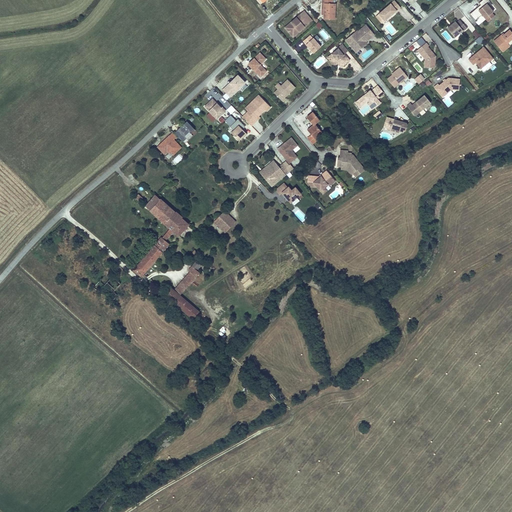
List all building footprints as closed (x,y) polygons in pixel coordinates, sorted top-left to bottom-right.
[(322,0),(322,3),(324,3),(324,14),(324,19),(334,19),(335,4),(333,4),(332,0),(322,0)] [(394,0),(378,14),(384,21),(400,7),(394,0)] [(494,16),(492,13),(493,12),(486,4),(490,1),(488,0),(482,0),(479,3),(480,5),(482,7),(479,10),(477,8),(469,14),(475,21),(482,14),(488,21),(494,16)] [(409,22),(414,17),(406,10),(402,15),(409,22)] [(304,11),(301,13),(309,22),(312,20),(304,11)] [(309,22),(301,13),(285,27),(291,34),(297,29),(299,31),(309,22)] [(467,28),(460,20),(456,23),(455,21),(447,28),(454,37),(463,30),(463,31),(467,28)] [(367,43),(366,42),(374,35),(366,25),(360,29),(360,30),(358,32),(357,30),(346,40),(356,52),(363,46),(367,43)] [(507,43),(511,38),(511,32),(510,30),(502,36),(501,35),(494,41),(502,52),(510,45),(507,43)] [(491,37),(486,31),(481,35),(486,41),(491,37)] [(312,38),(310,35),(303,41),(310,49),(313,53),(321,46),(313,38),(312,38)] [(475,40),(478,44),(484,39),(480,35),(475,40)] [(421,47),(426,43),(422,38),(417,42),(421,47)] [(338,48),(327,57),(333,63),(338,59),(339,60),(338,61),(342,66),(349,60),(344,54),(348,51),(342,43),(337,48),(338,48)] [(434,67),(435,56),(433,54),(432,55),(431,53),(432,52),(428,47),(429,46),(426,43),(421,47),(420,48),(422,51),(420,53),(425,59),(424,67),(433,68),(434,67)] [(358,55),(365,49),(363,46),(356,52),(358,55)] [(491,60),(488,56),(490,55),(483,47),(468,59),(473,65),(475,63),(476,62),(477,63),(476,64),(480,69),(491,60)] [(266,71),(260,65),(266,59),(260,53),(254,59),(255,60),(253,62),(252,61),(248,64),(260,77),(266,71)] [(338,59),(333,63),(334,65),(337,63),(341,67),(342,66),(338,61),(339,60),(338,59)] [(394,87),(407,76),(400,67),(397,70),(397,71),(393,75),(388,79),(394,87)] [(233,94),(245,83),(238,75),(226,87),(233,94)] [(459,90),(460,79),(448,78),(439,86),(438,84),(434,87),(440,94),(443,91),(446,94),(452,89),(459,90)] [(295,87),(288,80),(281,85),(277,89),(274,93),(283,101),(286,98),(285,97),(295,87)] [(377,98),(384,93),(378,85),(371,91),(370,90),(367,92),(366,94),(355,102),(359,107),(368,100),(369,101),(369,102),(371,101),(376,107),(380,103),(377,98)] [(233,94),(226,87),(223,89),(230,97),(233,94)] [(248,111),(243,117),(251,126),(257,120),(252,115),(255,112),(257,114),(264,108),(265,109),(267,111),(271,107),(259,95),(253,101),(256,104),(248,111)] [(415,116),(431,103),(424,95),(416,102),(417,103),(415,105),(414,104),(412,105),(411,103),(407,106),(415,116)] [(225,110),(222,107),(221,108),(218,104),(212,99),(205,106),(210,112),(216,118),(217,119),(225,110)] [(248,111),(256,104),(253,101),(245,108),(248,111)] [(369,102),(369,101),(367,103),(372,109),(376,107),(371,101),(369,102)] [(255,112),(252,115),(257,120),(260,117),(258,116),(265,109),(264,108),(257,114),(255,112)] [(378,110),(373,115),(377,118),(382,113),(378,110)] [(216,118),(210,112),(207,115),(212,121),(216,118)] [(322,133),(315,124),(320,120),(313,112),(307,117),(313,125),(307,130),(315,139),(322,133)] [(406,130),(407,125),(406,123),(396,120),(396,121),(394,120),(394,119),(386,117),(383,127),(391,129),(391,130),(399,132),(400,131),(402,132),(406,130)] [(183,141),(184,142),(185,143),(188,146),(190,144),(188,141),(189,140),(188,139),(193,135),(191,134),(195,130),(187,121),(175,132),(183,141)] [(239,125),(231,133),(239,140),(242,137),(243,136),(244,137),(247,134),(239,125)] [(167,155),(166,156),(168,158),(169,157),(173,154),(173,155),(182,147),(181,146),(177,142),(174,139),(177,136),(172,132),(157,146),(161,151),(164,154),(166,154),(167,155)] [(281,146),(277,149),(289,163),(295,158),(289,152),(291,150),(297,145),(291,138),(284,144),(284,145),(282,147),(281,146)] [(365,170),(353,155),(351,154),(351,153),(348,153),(348,151),(340,150),(339,158),(338,157),(337,166),(342,167),(342,165),(347,166),(353,173),(356,177),(365,170)] [(274,177),(283,171),(286,174),(290,171),(283,163),(279,166),(274,160),(266,166),(269,170),(263,176),(270,184),(276,179),(274,177)] [(353,173),(347,166),(342,165),(342,167),(341,169),(347,170),(351,175),(353,173)] [(269,170),(266,166),(260,172),(263,176),(269,170)] [(335,181),(334,179),(326,170),(321,174),(320,175),(308,175),(308,183),(311,187),(317,187),(320,190),(323,194),(328,190),(327,189),(330,187),(329,186),(335,181)] [(271,186),(286,174),(283,171),(274,177),(276,179),(270,184),(271,186)] [(291,203),(301,194),(295,187),(291,190),(289,187),(288,187),(284,183),(277,189),(275,190),(279,195),(282,192),(291,203)] [(161,238),(134,270),(141,276),(169,243),(166,240),(173,232),(178,236),(188,224),(155,195),(146,206),(170,228),(161,238)] [(235,222),(225,211),(214,221),(224,232),(235,222)] [(196,261),(192,266),(197,270),(201,265),(196,261)] [(193,267),(174,289),(180,295),(197,276),(199,273),(199,272),(193,267)] [(165,293),(163,295),(192,319),(199,312),(180,295),(174,289),(170,287),(165,293)]
